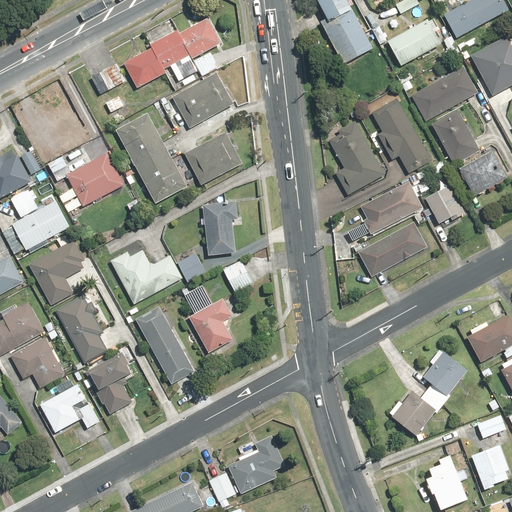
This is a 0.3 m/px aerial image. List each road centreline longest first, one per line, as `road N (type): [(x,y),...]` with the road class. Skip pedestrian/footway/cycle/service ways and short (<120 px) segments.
road 1 (secondary): [(317,359),(270,0)]
road 2 (residential): [(37,511),(317,359)]
road 3 (residential): [(317,359),(511,254)]
road 4 (secondary): [(362,511),(317,359)]
road 5 (secondary): [(0,73),(136,0)]
